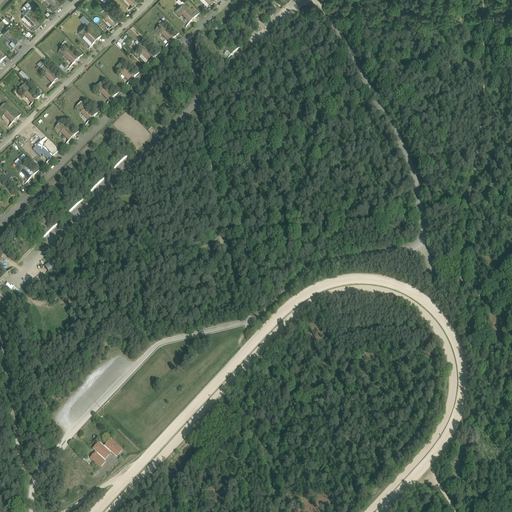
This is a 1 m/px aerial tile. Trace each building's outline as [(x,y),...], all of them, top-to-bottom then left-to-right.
[(274,14),(261,1),(255,6),(268,20),(274,14)] [(196,18),(182,4),(177,10),(182,15),(186,19),(184,22),(188,25),(196,18)] [(119,20),(106,6),(100,12),(113,25),(119,20)] [(43,22),(30,9),(24,14),(37,28),(43,22)] [(79,19),(85,25),(90,21),(83,14),(79,19)] [(255,33),(242,19),(237,25),(250,38),(255,33)] [(175,37),(162,24),(157,29),(170,43),(175,37)] [(99,39),(86,26),(80,31),(93,45),(99,39)] [(22,41),(9,28),(3,33),(16,47),(22,41)] [(236,51),(223,38),(218,43),(224,49),(223,50),(226,53),(224,55),(228,59),(236,51)] [(155,57),(142,44),(137,49),(150,62),(155,57)] [(78,59),(65,46),(60,51),(73,64),(78,59)] [(135,77),(122,63),(117,69),(130,82),(135,77)] [(58,79),(45,65),(40,71),(53,84),(58,79)] [(18,74),(27,83),(30,80),(21,71),(18,74)] [(115,96),(102,83),(97,88),(110,102),(115,96)] [(38,98),(25,85),(20,90),(33,104),(38,98)] [(95,116),(82,103),(77,108),(90,121),(95,116)] [(18,118),(5,105),(0,109),(0,110),(13,123),(18,118)] [(75,136),(62,122),(56,128),(69,141),(75,136)] [(55,155),(42,142),(36,147),(49,161),(55,155)] [(123,160),(112,148),(105,155),(117,167),(123,160)] [(35,175),(22,162),(16,167),(29,180),(35,175)] [(100,183),(88,171),(82,178),(93,190),(100,183)] [(15,195),(2,181),(0,182),(0,190),(9,200),(15,195)] [(77,206),(65,194),(58,200),(70,212),(77,206)] [(54,229),(42,217),(35,223),(47,235),(54,229)] [(30,251),(19,239),(12,246),(24,258),(30,251)] [(122,451),(110,441),(104,448),(99,443),(93,450),(96,453),(90,460),(100,469),(106,462),(104,461),(111,453),(116,458),(122,451)]
